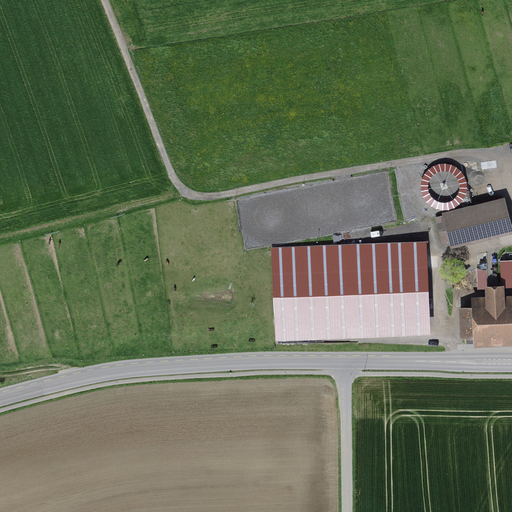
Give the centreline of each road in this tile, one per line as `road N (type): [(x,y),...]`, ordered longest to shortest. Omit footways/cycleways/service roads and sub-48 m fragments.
road 1 (track): [(104,0),(182,191),(221,195),(461,153),(511,181)]
road 2 (tertiary): [(344,362),(122,371),(0,399)]
road 3 (tertiary): [(511,362),(344,362)]
road 4 (unclassified): [(344,362),(346,511)]
